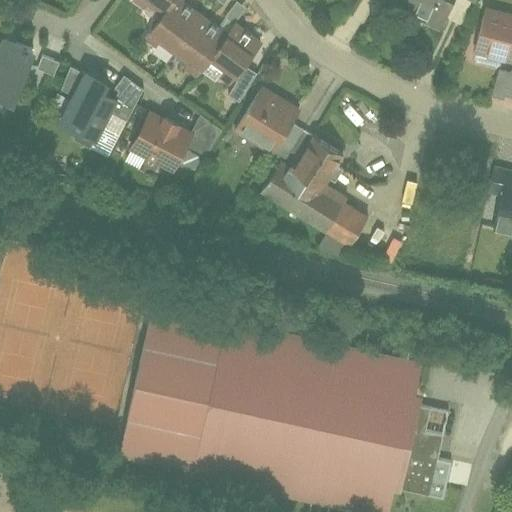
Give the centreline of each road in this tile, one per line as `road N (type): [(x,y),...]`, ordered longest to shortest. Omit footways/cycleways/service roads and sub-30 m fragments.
road 1 (residential): [(511,127),(446,111),(349,67),(300,37),(268,0)]
road 2 (residential): [(511,379),(489,405),(462,511)]
